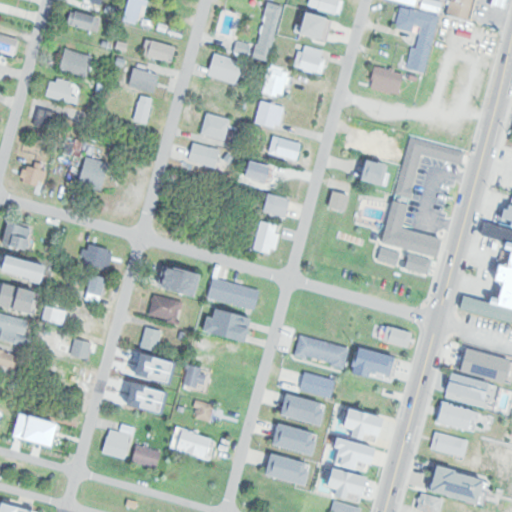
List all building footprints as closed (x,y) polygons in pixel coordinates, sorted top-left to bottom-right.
[(338,14),(341,0),(310,0),(309,7),(338,14)] [(472,22),(477,0),(451,0),(448,16),(472,22)] [(282,5),(267,1),(255,58),(270,61),(282,5)] [(442,10),(442,1),(423,1),(423,10),(442,10)] [(426,74),(440,16),(401,7),(396,28),(418,33),(409,70),(426,74)] [(96,32),(100,18),(71,10),(68,24),(96,32)] [(184,31),(160,23),(158,29),(182,36),(184,31)] [(0,50),(15,54),(19,39),(0,34),(0,50)] [(177,47),(147,39),(143,55),(173,63),(177,47)] [(234,51),(248,55),(251,45),(238,41),(234,51)] [(295,66),(322,74),(328,52),(301,45),(295,66)] [(60,69),(88,77),(94,57),(66,49),(60,69)] [(238,84),(245,61),(215,53),(209,75),(238,84)] [(405,75),(377,65),(370,86),(398,96),(405,75)] [(290,71),(269,66),(262,92),(283,97),(290,71)] [(161,75),(135,67),(129,86),(155,94),(161,75)] [(70,103),(76,84),(52,77),(46,97),(70,103)] [(154,98),(141,95),(135,121),(148,124),(154,98)] [(255,123),(280,129),(285,107),(261,101),(255,123)] [(56,110),(39,106),(35,126),(51,129),(56,110)] [(225,141),(232,119),(207,112),(201,134),(225,141)] [(269,150),(297,158),(301,142),(273,134),(269,150)] [(395,193),(411,136),(466,151),(462,165),(422,154),(411,197),(395,193)] [(348,149),(351,137),(403,151),(400,163),(348,149)] [(216,168),(221,150),(194,142),(188,161),(216,168)] [(366,159),(349,154),(346,163),(363,169),(366,159)] [(80,183),(103,188),(110,162),(87,157),(80,183)] [(243,174),(248,159),(268,164),(263,180),(243,174)] [(359,177),(364,159),(385,164),(380,183),(359,177)] [(43,186),(46,170),(24,166),(21,182),(43,186)] [(328,206),(333,189),(352,194),(347,211),(328,206)] [(263,209),(267,192),(288,198),(284,214),(263,209)] [(383,240),(394,198),(411,202),(404,227),(443,238),(437,256),(383,240)] [(492,219),(511,224),(511,203),(508,202),(506,207),(502,206),(500,214),(494,212),(492,219)] [(29,249),(34,227),(8,220),(3,242),(29,249)] [(253,247),(260,220),(276,224),(274,231),(279,232),(275,248),(270,246),(269,251),(253,247)] [(511,322),(459,308),(463,294),(489,302),(491,295),(497,297),(499,289),(502,280),(494,278),(498,263),(507,266),(511,247),(504,245),(506,240),(480,233),(484,221),(511,228),(511,322)] [(108,269),(114,249),(87,241),(81,261),(108,269)] [(381,245),(401,251),(397,265),(377,258),(381,245)] [(405,250),(432,258),(428,273),(401,265),(405,250)] [(44,280),(48,263),(8,253),(4,270),(44,280)] [(203,272),(167,265),(163,287),(199,294),(203,272)] [(104,300),(104,275),(89,274),(89,300),(104,300)] [(209,298),(256,308),(261,288),(213,278),(209,298)] [(38,291),(5,281),(0,296),(0,303),(32,313),(38,291)] [(149,314),(177,322),(183,300),(155,293),(149,314)] [(63,323),(67,310),(46,305),(43,318),(63,323)] [(253,317),(213,305),(206,329),(246,341),(253,317)] [(0,333),(0,338),(30,346),(32,337),(25,336),(29,319),(0,311),(0,326),(2,327),(0,333)] [(157,350),(163,330),(147,325),(141,346),(157,350)] [(409,346),(413,331),(385,325),(382,340),(409,346)] [(300,334),(295,354),(344,367),(350,346),(300,334)] [(88,358),(92,342),(75,337),(71,354),(88,358)] [(400,356),(361,347),(356,369),(394,379),(400,356)] [(0,367),(18,367),(18,349),(0,349),(0,367)] [(504,360),(471,354),(467,372),(500,378),(504,360)] [(206,365),(186,365),(186,385),(206,385),(206,365)] [(449,392),(493,401),(497,383),(453,373),(449,392)] [(210,422),(217,406),(200,398),(193,414),(210,422)] [(475,428),(478,409),(442,402),(439,422),(475,428)] [(126,458),(133,434),(110,428),(103,451),(126,458)] [(217,440),(185,428),(177,448),(210,460),(217,440)] [(464,457),(469,439),(436,430),(431,448),(464,457)] [(162,450),(138,444),(133,461),(157,468),(162,450)] [(436,464),(429,490),(482,503),(488,477),(436,464)] [(313,511),(323,511),(328,498),(306,492),(301,509),(313,511)] [(440,511),(445,499),(422,492),(418,507),(433,511),(440,511)]
